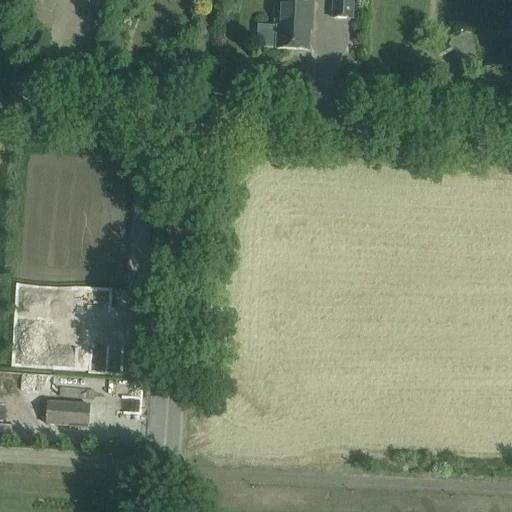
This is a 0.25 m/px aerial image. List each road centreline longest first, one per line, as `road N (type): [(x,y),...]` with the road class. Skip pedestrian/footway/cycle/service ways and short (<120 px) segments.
road 1 (unclassified): [(168,511),(194,120)]
road 2 (tertiary): [(511,136),(194,120)]
road 3 (tertiary): [(194,120),(0,111)]
road 4 (track): [(171,470),(0,460)]
